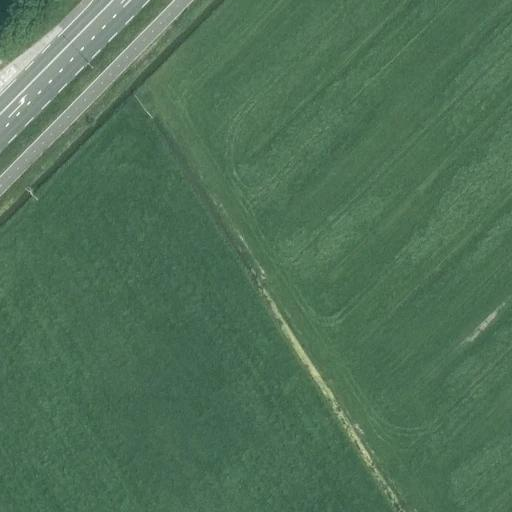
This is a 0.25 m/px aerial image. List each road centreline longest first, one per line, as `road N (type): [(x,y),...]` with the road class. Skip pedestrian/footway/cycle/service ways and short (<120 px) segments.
road 1 (secondary): [(0,141),(139,0)]
road 2 (secondary): [(103,0),(0,104)]
